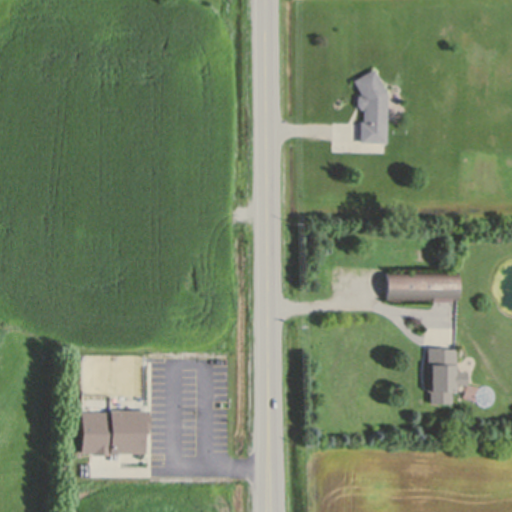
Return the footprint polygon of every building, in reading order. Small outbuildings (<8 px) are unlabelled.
[(386,92),(385,141),(359,140),(359,120),(362,120),(362,107),(360,107),(356,103),(356,95),(360,92),(352,79),(373,67),(386,92)] [(399,246),(424,247),(424,260),(399,260),(399,246)] [(385,300),(385,271),(457,270),(457,299),(385,300)] [(426,346),(439,346),(439,347),(455,347),(455,362),(455,390),(451,390),(451,402),(429,402),(429,388),(426,388),(426,346)] [(109,409),(148,410),(147,433),(143,432),(143,453),(111,453),(111,454),(92,454),(92,452),(80,452),(80,411),(109,412),(109,409)]
